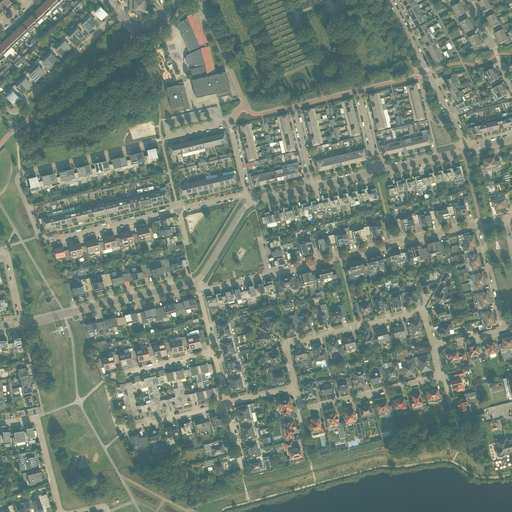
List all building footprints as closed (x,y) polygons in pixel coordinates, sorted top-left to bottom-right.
[(56,10),(48,0),(44,4),(52,14),(56,10)] [(55,0),(48,0),(56,10),(58,10),(61,7),(61,6),(55,0)] [(418,6),(415,1),(405,6),(407,11),(418,6)] [(455,5),(453,3),(448,6),(450,11),(452,9),(454,12),(462,8),(459,3),(455,5)] [(490,6),(489,3),(481,8),(484,13),(488,11),(490,13),(495,10),(493,5),(490,6)] [(44,4),(40,8),(46,15),(50,11),(44,4)] [(92,11),(90,13),(96,19),(98,17),(99,18),(100,20),(101,18),(106,14),(101,9),(102,8),(98,4),(97,5),(96,8),(95,9),(93,11),(92,11)] [(139,6),(129,6),(129,11),(131,11),(131,13),(135,13),(135,16),(139,16),(139,6)] [(149,6),(139,6),(139,16),(142,16),(142,11),(149,11),(149,6)] [(407,11),(410,16),(417,12),(420,11),(420,10),(420,9),(419,9),(418,6),(407,11)] [(46,15),(40,8),(35,12),(42,19),(46,15)] [(462,8),(454,12),(455,15),(453,16),(456,21),(461,18),(460,16),(465,13),(462,8)] [(495,10),(490,13),(491,16),(486,18),(489,23),(497,19),(496,16),(498,15),(495,10)] [(410,16),(413,21),(420,17),(423,16),(420,11),(417,12),(410,16)] [(42,19),(35,12),(31,16),(38,23),(42,19)] [(215,72),(209,47),(207,47),(205,43),(207,42),(194,13),(193,14),(193,13),(193,12),(190,15),(187,17),(187,18),(183,21),(175,27),(182,34),(181,35),(189,54),(187,56),(185,59),(186,62),(188,64),(190,66),(193,65),(194,69),(190,70),(192,80),(191,80),(196,98),(217,93),(218,98),(221,97),(230,95),(229,90),(230,90),(226,72),(215,75),(214,72),(215,72)] [(84,18),(83,19),(92,28),(95,25),(96,24),(94,22),(94,21),(96,19),(90,13),(88,15),(88,16),(87,16),(84,18)] [(38,23),(31,16),(27,20),(33,27),(38,23)] [(423,16),(420,17),(413,21),(415,27),(423,23),(426,21),(423,16)] [(463,21),(461,18),(456,21),(459,26),(461,25),(462,28),(470,24),(467,18),(463,21)] [(79,23),(77,25),(83,32),(84,30),(85,30),(86,30),(87,32),(88,31),(92,28),(83,19),(82,20),(80,22),(80,24),(79,23)] [(499,22),(497,19),(489,23),(492,28),(497,26),(498,29),(504,26),(501,21),(499,22)] [(33,27),(27,20),(23,24),(30,32),(34,28),(33,27)] [(71,30),(70,31),(79,40),(82,37),(83,36),(81,34),(82,33),(83,32),(77,25),(75,24),(73,26),(75,28),(74,29),(71,30)] [(419,33),(427,29),(424,24),(416,28),(419,33)] [(470,24),(462,28),(463,30),(461,32),(464,37),(470,34),(468,31),(473,29),(470,24)] [(18,29),(24,36),(28,32),(22,25),(18,29)] [(504,26),(498,29),(499,31),(495,33),(497,39),(505,34),(504,32),(506,31),(504,26)] [(429,28),(427,29),(419,33),(422,38),(429,35),(432,33),(429,28)] [(24,36),(18,29),(13,33),(20,40),(24,36)] [(64,38),(70,44),(71,43),(72,42),(73,43),(74,44),(75,43),(79,40),(70,31),(69,32),(67,35),(67,36),(66,36),(64,38)] [(9,37),(16,44),(18,47),(23,43),(20,40),(13,33),(9,37)] [(470,34),(464,37),(467,42),(469,41),(470,43),(478,39),(476,34),(471,36),(470,34)] [(507,37),(505,34),(497,39),(500,44),(504,42),(505,45),(511,41),(509,36),(507,37)] [(429,35),(422,38),(424,43),(432,39),(429,35)] [(9,37),(5,41),(11,48),(16,44),(9,37)] [(58,42),(57,43),(66,53),(69,49),(70,48),(68,47),(68,46),(69,45),(70,44),(64,38),(62,40),(61,41),(58,42)] [(432,39),(424,43),(427,49),(438,43),(435,38),(432,39)] [(478,39),(470,43),(472,46),(470,47),(472,52),(479,49),(478,46),(481,44),(478,39)] [(5,41),(1,45),(7,52),(10,54),(14,50),(11,48),(5,41)] [(51,46),(49,48),(57,56),(58,55),(59,54),(59,55),(61,57),(62,56),(66,53),(57,43),(56,45),(54,47),(54,48),(53,48),(51,46)] [(440,48),(438,43),(427,49),(429,54),(440,48)] [(45,55),(44,56),(52,65),(56,62),(57,61),(55,59),(55,58),(56,58),(57,56),(49,48),(46,50),(49,52),(49,53),(48,54),(45,55)] [(440,48),(429,54),(432,59),(443,53),(440,48)] [(445,57),(443,53),(432,59),(435,64),(442,60),(443,62),(449,61),(446,56),(445,57)] [(39,58),(36,61),(44,69),(45,68),(46,67),(46,68),(48,69),(49,68),(52,65),(44,56),(43,57),(41,60),(41,61),(40,60),(39,58)] [(35,64),(31,68),(39,77),(43,74),(44,73),(42,72),(42,71),(42,70),(44,69),(36,61),(33,63),(35,64)] [(486,67),(480,68),(484,76),(482,77),(484,80),(488,78),(496,73),(495,70),(494,70),(493,68),(488,71),(486,67)] [(25,71),(23,73),(31,81),(32,80),(33,79),(33,80),(35,82),(36,81),(39,77),(31,68),(30,69),(28,72),(27,73),(25,71)] [(19,80),(18,81),(26,90),(30,87),(31,86),(29,84),(29,83),(31,81),(23,73),(21,75),(22,77),(23,78),(22,78),(19,80)] [(488,78),(489,81),(487,82),(487,84),(488,85),(486,86),(487,88),(490,87),(495,84),(494,81),(499,79),(498,77),(498,76),(496,73),(488,78)] [(454,83),(456,82),(454,78),(455,78),(454,75),(446,77),(447,80),(444,82),(447,87),(454,83)] [(14,85),(12,87),(18,94),(19,93),(20,92),(22,94),(23,93),(26,90),(18,81),(17,82),(15,84),(14,86),(14,85)] [(448,88),(447,89),(448,89),(449,91),(457,88),(458,87),(456,82),(454,83),(447,87),(448,88)] [(407,92),(417,90),(416,84),(406,86),(407,92)] [(497,87),(495,84),(490,87),(491,90),(493,95),(505,89),(503,86),(502,84),(497,87)] [(171,110),(172,109),(173,113),(189,109),(184,85),(179,86),(179,85),(166,88),(171,110)] [(6,92),(5,93),(8,97),(7,98),(12,103),(17,99),(18,98),(16,96),(18,94),(12,87),(9,90),(10,90),(9,91),(6,92)] [(457,88),(449,91),(451,94),(450,94),(451,95),(452,96),(459,92),(457,88)] [(506,92),(505,89),(493,95),(496,100),(497,100),(498,103),(504,100),(502,97),(507,94),(506,92)] [(418,96),(417,90),(407,92),(409,98),(418,96)] [(453,97),(452,98),(453,99),(454,101),(462,97),(459,92),(452,96),(453,97)] [(370,101),(380,99),(379,93),(369,95),(370,101)] [(418,96),(409,98),(410,104),(420,102),(418,96)] [(462,97),(454,101),(455,102),(456,103),(455,104),(456,105),(457,105),(457,106),(467,100),(465,96),(462,97)] [(343,108),(353,106),(351,99),(341,102),(343,108)] [(382,105),(380,99),(370,101),(372,107),(382,105)] [(467,100),(457,106),(459,110),(460,111),(463,109),(464,113),(470,110),(468,106),(470,105),(467,100)] [(421,107),(420,102),(410,104),(411,110),(421,107)] [(382,105),(372,107),(373,113),(383,110),(382,105)] [(353,106),(343,108),(344,114),(354,111),(353,106)] [(423,113),(421,107),(411,110),(413,116),(423,113)] [(306,117),(316,114),(314,108),(304,111),(306,117)] [(384,116),(383,110),(373,113),(375,119),(384,116)] [(354,111),(344,114),(345,119),(355,117),(354,111)] [(423,113),(413,116),(414,122),(424,119),(423,113)] [(317,120),(316,114),(306,117),(307,123),(317,120)] [(277,117),(277,120),(275,120),(276,124),(278,123),(288,121),(286,115),(277,117)] [(384,116),(375,119),(376,124),(386,122),(384,116)] [(357,123),(355,117),(345,119),(347,125),(357,123)] [(318,126),(317,120),(307,123),(309,128),(318,126)] [(289,127),(288,121),(278,123),(279,129),(289,127)] [(387,128),(386,122),(376,124),(377,130),(387,128)] [(482,125),(481,122),(476,124),(476,125),(476,127),(478,134),(479,135),(480,135),(481,134),(484,133),(482,125)] [(358,129),(357,123),(347,125),(348,131),(358,129)] [(241,132),(251,130),(250,124),(240,126),(241,132)] [(318,126),(309,128),(310,134),(320,132),(318,126)] [(291,133),(289,127),(279,129),(281,135),(291,133)] [(360,135),(358,129),(348,131),(350,137),(360,135)] [(428,135),(422,136),(424,146),(430,144),(429,141),(432,140),(430,129),(427,130),(426,131),(427,133),(427,134),(428,135)] [(251,130),(241,132),(243,138),(253,136),(251,130)] [(321,138),(320,132),(310,134),(311,140),(321,138)] [(291,133),(281,135),(282,141),(292,138),(291,133)] [(413,149),(410,139),(409,134),(403,136),(404,140),(407,150),(413,149)] [(253,136),(243,138),(244,144),(254,141),(253,136)] [(422,136),(416,137),(418,147),(424,146),(422,136)] [(418,147),(416,137),(410,139),(413,149),(418,147)] [(292,138),(282,141),(284,147),(293,144),(292,138)] [(323,144),(321,138),(311,140),(313,146),(323,144)] [(407,150),(404,140),(399,142),(401,151),(407,150)] [(254,141),(244,144),(245,150),(255,147),(254,141)] [(380,142),(380,141),(377,142),(380,152),(382,152),(383,156),(389,154),(387,144),(381,146),(381,145),(381,144),(381,142),(380,142)] [(401,151),(399,142),(393,143),(395,153),(401,151)] [(395,153),(393,143),(387,144),(389,154),(395,153)] [(293,144),(284,147),(285,153),(295,150),(293,144)] [(255,147),(245,150),(247,155),(257,153),(255,147)] [(357,151),(360,161),(366,160),(365,157),(368,156),(366,148),(363,149),(363,150),(357,151)] [(148,156),(146,156),(148,165),(151,164),(151,163),(154,163),(155,162),(158,163),(160,163),(158,157),(157,157),(155,151),(148,152),(149,156),(148,156)] [(357,151),(352,153),(354,163),(360,161),(357,151)] [(257,153),(247,155),(248,161),(258,159),(257,153)] [(354,163),(352,153),(346,154),(348,164),(354,163)] [(142,154),(136,155),(139,168),(141,167),(143,165),(144,165),(145,165),(148,165),(146,156),(144,157),(143,157),(142,154)] [(346,154),(340,156),(342,166),(348,164),(346,154)] [(130,160),(128,160),(130,169),(133,168),(135,167),(138,168),(139,168),(136,155),(130,157),(131,160),(130,160)] [(340,156),(334,157),(336,167),(342,166),(340,156)] [(334,157),(328,158),(331,168),(336,167),(334,157)] [(125,158),(119,159),(122,172),(123,171),(126,170),(127,169),(127,170),(130,169),(128,160),(126,161),(125,161),(125,158)] [(328,158),(322,160),(325,170),(331,168),(328,158)] [(500,163),(500,161),(495,162),(494,158),(489,159),(492,171),(496,170),(496,171),(502,170),(500,163)] [(112,164),(111,165),(113,173),(116,172),(117,172),(120,172),(122,172),(119,159),(113,161),(114,164),(112,164)] [(492,171),(489,159),(484,161),(485,164),(480,166),(482,174),(489,173),(488,172),(492,171)] [(325,170),(322,160),(316,161),(319,171),(325,170)] [(107,162),(101,164),(104,176),(106,175),(108,174),(109,173),(110,174),(113,173),(111,165),(109,165),(108,165),(107,162)] [(95,168),(93,169),(95,177),(98,176),(100,176),(103,176),(104,176),(101,164),(95,165),(96,168),(95,168)] [(283,180),(281,170),(280,165),(274,166),(275,171),(278,181),(283,180)] [(299,165),(293,167),(295,177),(301,175),(299,165)] [(90,166),(84,168),(87,180),(88,180),(91,178),(92,177),(92,178),(93,181),(96,180),(95,177),(93,169),(91,169),(90,169),(90,166)] [(457,171),(452,172),(454,180),(455,184),(464,182),(461,166),(456,167),(457,171)] [(293,167),(287,168),(289,178),(295,177),(293,167)] [(77,173),(76,173),(78,181),(78,184),(82,184),(81,180),(82,180),(85,180),(87,180),(84,168),(78,169),(79,172),(77,173)] [(289,178),(287,168),(281,170),(283,180),(289,178)] [(447,173),(443,174),(444,180),(445,182),(450,181),(449,179),(454,178),(454,180),(452,172),(452,168),(447,170),(447,173)] [(72,171),(66,172),(69,184),(71,184),(73,182),(74,182),(75,182),(78,181),(76,173),(74,173),(73,174),(72,171)] [(278,181),(275,171),(269,173),(272,182),(278,181)] [(438,175),(434,176),(435,183),(435,184),(440,183),(440,182),(444,180),(443,174),(442,171),(437,172),(438,175)] [(60,177),(58,177),(60,186),(63,185),(63,184),(65,184),(68,185),(69,184),(66,172),(60,173),(61,177),(60,177)] [(254,174),(252,173),(248,174),(251,184),(253,183),(254,187),(260,185),(258,175),(254,176),(254,174)] [(269,173),(264,174),(266,184),(272,182),(269,173)] [(434,176),(433,173),(428,174),(429,177),(424,178),(426,186),(431,185),(431,184),(435,183),(434,176)] [(266,184),(264,174),(258,175),(260,185),(266,184)] [(55,175),(49,176),(52,189),(53,188),(56,186),(57,186),(60,186),(58,177),(56,178),(55,178),(55,175)] [(43,181),(41,181),(43,190),(46,189),(47,188),(50,189),(52,189),(49,176),(43,178),(44,181),(43,181)] [(426,186),(424,178),(420,180),(419,176),(414,177),(415,181),(418,191),(426,189),(426,186)] [(410,178),(405,180),(406,183),(408,191),(413,190),(413,192),(418,191),(415,181),(411,182),(410,178)] [(37,179),(30,181),(31,187),(30,188),(31,192),(31,193),(33,193),(35,191),(36,191),(39,190),(40,191),(43,190),(41,181),(39,182),(38,182),(37,179)] [(406,183),(401,184),(401,181),(396,182),(397,187),(399,195),(399,194),(404,193),(403,192),(408,191),(406,183)] [(397,187),(393,188),(392,185),(387,186),(389,196),(394,195),(394,196),(399,195),(397,187)] [(159,187),(153,187),(154,189),(155,193),(157,202),(163,200),(160,192),(160,188),(159,187)] [(148,188),(142,189),(143,192),(146,204),(151,203),(148,191),(148,188)] [(157,202),(155,193),(154,189),(148,191),(151,203),(157,202)] [(166,191),(160,192),(163,200),(168,199),(168,196),(171,195),(169,189),(166,189),(166,191)] [(362,193),(357,194),(357,195),(359,202),(364,201),(364,200),(368,199),(369,202),(367,194),(366,189),(361,190),(362,193)] [(371,193),(367,194),(369,202),(374,201),(373,200),(378,199),(376,189),(371,190),(371,193)] [(353,196),(348,197),(350,205),(355,203),(354,202),(359,201),(359,202),(357,195),(357,194),(357,191),(352,192),(353,196)] [(146,204),(143,192),(137,193),(137,194),(140,206),(146,204)] [(343,198),(339,199),(340,206),(342,211),(346,210),(345,204),(350,203),(350,205),(348,197),(347,193),(343,195),(343,198)] [(508,194),(507,193),(498,195),(498,197),(501,209),(506,208),(505,204),(510,203),(509,201),(508,194)] [(140,206),(137,194),(132,195),(135,207),(140,206)] [(135,207),(132,195),(126,196),(129,208),(135,207)] [(129,208),(126,196),(121,197),(121,198),(124,210),(129,208)] [(334,200),(330,201),(332,212),(332,213),(337,212),(336,207),(340,206),(339,199),(338,196),(333,197),(334,200)] [(463,206),(459,207),(462,218),(466,217),(465,216),(467,215),(466,210),(469,209),(469,211),(468,205),(470,204),(470,205),(468,196),(464,197),(463,204),(462,204),(463,206)] [(501,209),(498,197),(494,198),(494,197),(492,198),(492,199),(489,199),(490,202),(489,203),(491,207),(495,206),(496,210),(501,209)] [(121,198),(115,199),(118,211),(124,210),(121,198)] [(330,201),(329,198),(324,199),(325,202),(320,203),(322,211),(322,212),(327,211),(327,213),(332,212),(330,201)] [(115,199),(110,200),(113,212),(118,211),(115,199)] [(113,212),(110,200),(104,201),(107,214),(113,212)] [(322,211),(320,203),(316,205),(315,201),(310,202),(311,206),(313,213),(313,215),(318,214),(319,215),(323,214),(322,212),(322,211)] [(311,206),(307,207),(306,203),(301,205),(302,208),(304,216),(304,214),(308,213),(308,215),(313,213),(311,206)] [(97,205),(100,216),(105,214),(103,204),(97,205)] [(100,216),(97,205),(92,206),(94,217),(100,216)] [(462,218),(459,207),(455,207),(455,205),(450,207),(451,213),(454,213),(456,218),(457,218),(458,219),(462,218)] [(92,206),(86,208),(89,218),(94,217),(92,206)] [(302,208),(297,209),(297,206),(292,207),(293,210),(295,220),(295,218),(304,216),(302,208)] [(74,207),(69,209),(70,212),(69,212),(72,222),(78,221),(75,210),(74,207)] [(451,213),(450,207),(445,208),(445,210),(441,211),(444,222),(448,221),(448,220),(450,220),(448,214),(451,213)] [(86,208),(81,209),(83,220),(89,218),(86,208)] [(293,210),(288,211),(287,208),(282,209),(283,212),(285,221),(290,220),(290,221),(295,220),(293,210)] [(283,212),(279,213),(278,210),(273,211),(274,215),(276,222),(278,228),(282,227),(281,224),(286,223),(285,221),(283,212)] [(437,210),(432,211),(434,218),(437,217),(438,222),(440,222),(440,223),(444,222),(441,211),(438,212),(437,210)] [(428,214),(424,215),(427,226),(431,225),(430,224),(432,224),(431,218),(434,218),(432,211),(427,212),(428,214)] [(69,212),(64,213),(66,224),(72,222),(69,212)] [(265,217),(261,218),(263,224),(266,224),(267,225),(276,222),(274,215),(270,216),(270,215),(269,212),(264,214),(265,217)] [(66,224),(64,213),(58,214),(61,225),(66,224)] [(58,214),(53,216),(55,226),(61,225),(58,214)] [(420,214),(415,215),(416,222),(419,221),(421,227),(422,226),(423,227),(427,226),(424,215),(420,216),(420,214)] [(416,222),(415,215),(410,216),(410,218),(406,219),(409,230),(413,229),(415,228),(413,223),(416,222)] [(55,226),(53,216),(47,217),(50,228),(55,226)] [(50,228),(47,217),(38,219),(40,224),(43,224),(44,229),(50,228)] [(163,230),(174,227),(171,228),(170,223),(173,222),(172,218),(162,220),(163,225),(162,225),(163,230)] [(400,219),(396,220),(398,228),(399,228),(398,226),(402,225),(402,227),(403,231),(405,230),(405,231),(409,230),(406,219),(403,220),(402,218),(400,219)] [(375,227),(378,238),(382,237),(382,236),(384,236),(382,230),(385,229),(386,231),(384,223),(379,224),(379,226),(375,227)] [(378,238),(375,227),(372,227),(371,226),(366,227),(368,233),(371,233),(372,238),(374,238),(374,239),(378,238)] [(153,241),(153,239),(154,239),(153,235),(153,234),(153,232),(152,232),(149,233),(148,227),(143,229),(145,240),(146,242),(147,242),(150,242),(153,242),(153,241)] [(175,232),(174,227),(163,230),(164,230),(165,234),(164,234),(165,239),(167,239),(176,236),(173,237),(172,233),(175,232)] [(368,233),(366,227),(361,228),(361,230),(358,231),(361,242),(365,241),(364,240),(366,240),(365,234),(368,233)] [(145,240),(143,229),(137,230),(138,235),(135,236),(137,243),(140,242),(140,241),(145,240)] [(361,242),(358,231),(354,232),(354,230),(349,231),(350,238),(353,237),(355,242),(356,242),(357,243),(361,242)] [(137,243),(135,236),(132,237),(131,231),(126,233),(128,244),(133,242),(134,243),(137,243)] [(350,238),(349,231),(344,232),(344,234),(340,235),(343,246),(347,245),(347,244),(349,244),(347,238),(350,238)] [(128,244),(126,233),(120,234),(121,239),(118,240),(120,247),(121,250),(124,249),(124,248),(129,247),(128,244)] [(318,238),(314,239),(315,246),(318,245),(320,251),(321,250),(322,251),(326,250),(323,239),(321,233),(317,234),(318,238)] [(461,238),(460,238),(461,241),(462,240),(463,244),(475,241),(473,236),(470,237),(469,233),(464,234),(464,235),(461,235),(461,238)] [(343,246),(340,235),(337,236),(336,234),(331,235),(333,242),(336,241),(337,247),(339,246),(339,247),(343,246)] [(326,238),(323,239),(326,250),(330,249),(329,249),(331,248),(330,243),(333,242),(331,235),(326,236),(326,238)] [(120,247),(118,240),(115,241),(114,236),(109,237),(111,248),(116,247),(117,248),(120,247)] [(167,239),(168,243),(166,243),(168,248),(176,246),(175,246),(174,242),(178,241),(176,236),(167,239)] [(274,247),(282,245),(280,245),(279,241),(281,241),(279,236),(271,238),(272,238),(273,242),(269,243),(271,248),(274,247)] [(111,248),(109,237),(103,238),(104,243),(101,244),(103,251),(106,250),(106,249),(111,248)] [(309,243),(305,243),(308,255),(308,254),(312,254),(312,253),(314,252),(312,247),(315,246),(314,239),(313,237),(310,237),(310,240),(309,241),(309,243)] [(104,254),(103,251),(101,244),(98,245),(97,240),(92,241),(94,252),(99,251),(100,255),(104,254)] [(95,255),(94,252),(92,241),(86,242),(87,248),(84,248),(87,258),(90,257),(95,255)] [(308,255),(305,243),(302,244),(301,241),(296,243),(298,252),(298,250),(301,250),(302,255),(304,255),(304,256),(308,255)] [(440,241),(433,243),(435,253),(440,252),(443,257),(447,256),(445,248),(444,244),(440,244),(440,241)] [(475,241),(463,244),(464,248),(463,248),(464,254),(473,252),(472,247),(476,246),(475,241)] [(425,248),(424,248),(427,259),(431,258),(431,254),(435,253),(433,243),(427,244),(428,249),(425,249),(425,248)] [(75,245),(77,256),(78,260),(83,257),(84,260),(87,259),(87,258),(84,248),(81,249),(80,244),(75,245)] [(70,252),(67,252),(69,259),(72,258),(72,257),(77,256),(75,245),(69,246),(70,252)] [(274,247),(275,252),(272,252),(273,257),(276,257),(276,256),(284,254),(282,245),(274,247)] [(414,247),(416,257),(417,261),(416,257),(419,256),(420,260),(427,259),(424,248),(424,250),(421,251),(420,246),(414,247)] [(405,253),(407,261),(408,266),(412,265),(411,262),(414,262),(413,258),(416,257),(414,247),(407,249),(408,253),(406,254),(405,253)] [(69,259),(67,252),(64,253),(63,248),(54,250),(56,258),(59,258),(59,260),(60,260),(63,260),(63,259),(63,257),(65,256),(66,260),(69,259)] [(407,261),(405,253),(405,252),(404,253),(404,254),(400,255),(400,254),(400,253),(401,253),(401,252),(400,252),(400,251),(399,251),(394,252),(395,255),(394,255),(396,261),(396,260),(397,264),(407,261)] [(395,255),(394,252),(389,253),(389,254),(389,255),(389,256),(390,256),(390,257),(386,259),(387,263),(393,261),(394,264),(397,264),(396,260),(396,261),(394,255),(395,255)] [(473,252),(464,254),(466,260),(467,259),(468,263),(479,260),(478,255),(474,256),(473,252)] [(276,256),(276,257),(277,261),(274,262),(275,267),(289,263),(286,254),(284,254),(276,256)] [(179,257),(180,261),(176,262),(178,272),(184,270),(183,268),(187,267),(188,267),(185,255),(179,257)] [(381,255),(375,257),(377,266),(378,266),(379,271),(385,269),(384,265),(381,255)] [(377,266),(375,257),(368,258),(370,264),(367,265),(366,263),(366,265),(369,274),(372,274),(372,272),(373,271),(373,267),(377,266)] [(178,272),(176,262),(172,263),(171,258),(165,260),(166,264),(168,271),(172,270),(173,273),(178,272)] [(362,260),(355,261),(359,275),(363,274),(365,276),(369,275),(369,274),(366,265),(363,265),(362,260)] [(479,260),(468,263),(469,267),(467,267),(469,273),(478,271),(477,266),(480,265),(479,260)] [(359,275),(355,261),(349,263),(350,269),(347,269),(349,280),(354,279),(354,276),(359,275)] [(166,264),(156,266),(159,277),(164,275),(163,272),(168,271),(166,264)] [(148,276),(146,269),(145,265),(140,266),(141,270),(136,271),(139,281),(144,280),(144,277),(148,276)] [(449,265),(437,268),(440,269),(444,273),(445,272),(449,274),(453,267),(449,265)] [(156,266),(146,269),(148,276),(152,275),(153,278),(159,277),(156,266)] [(327,267),(324,268),(327,279),(331,277),(332,280),(337,279),(335,270),(331,271),(331,267),(327,268),(327,267)] [(139,281),(136,271),(132,272),(131,268),(125,269),(126,274),(128,281),(133,280),(133,283),(139,281)] [(316,275),(315,275),(318,287),(323,286),(322,283),(324,283),(323,279),(327,279),(324,268),(320,269),(320,270),(318,270),(319,274),(316,275)] [(479,275),(478,271),(469,273),(470,279),(472,278),(472,282),(484,279),(483,274),(479,275)] [(311,272),(305,274),(308,285),(307,285),(308,286),(313,284),(314,287),(317,286),(315,277),(314,275),(311,275),(311,272)] [(119,286),(117,276),(112,277),(111,273),(106,274),(107,278),(108,286),(113,285),(114,287),(119,286)] [(128,281),(126,274),(117,276),(119,286),(124,285),(124,282),(128,281)] [(308,285),(305,274),(299,275),(300,281),(297,282),(299,287),(307,285),(308,285)] [(449,276),(445,274),(441,282),(445,284),(449,276)] [(280,283),(276,283),(279,293),(282,292),(284,291),(285,289),(285,288),(288,288),(285,277),(284,277),(283,278),(282,278),(282,279),(279,280),(280,283)] [(286,277),(285,277),(288,288),(290,287),(291,287),(292,289),(295,290),(298,289),(296,279),(292,280),(292,277),(289,277),(288,277),(287,277),(286,277)] [(92,278),(86,279),(89,290),(93,289),(94,292),(99,291),(97,281),(93,282),(92,278)] [(107,278),(97,281),(99,291),(105,290),(104,287),(108,286),(107,278)] [(89,290),(86,279),(81,280),(79,284),(80,285),(77,286),(79,296),(85,294),(84,291),(89,290)] [(473,286),(472,286),(470,287),(471,292),(482,290),(481,285),(485,285),(484,279),(472,282),(473,286)] [(275,294),(274,291),(272,281),(267,283),(268,286),(263,287),(263,284),(262,284),(265,293),(265,294),(265,295),(270,294),(270,295),(275,294)] [(424,283),(419,284),(422,294),(424,294),(426,294),(427,294),(428,294),(429,293),(430,293),(429,291),(431,290),(434,293),(438,286),(441,282),(439,281),(437,284),(436,283),(435,284),(433,287),(428,288),(428,285),(425,286),(424,284),(424,283)] [(72,282),(65,284),(64,283),(69,296),(69,295),(73,294),(74,297),(79,296),(77,286),(74,286),(73,284),(73,283),(72,282)] [(265,293),(262,284),(258,285),(258,288),(254,289),(253,286),(256,298),(261,296),(260,295),(265,294),(265,293)] [(444,298),(443,293),(446,287),(443,285),(435,297),(435,299),(437,298),(438,304),(445,302),(452,300),(451,296),(444,298)] [(249,290),(245,291),(247,300),(256,298),(253,286),(248,287),(249,290)] [(239,289),(234,290),(235,294),(237,300),(241,299),(242,301),(246,300),(247,300),(245,291),(240,292),(239,289)] [(412,303),(414,303),(413,296),(418,295),(416,289),(408,291),(409,295),(406,295),(408,304),(409,304),(411,304),(412,303)] [(482,290),(471,292),(471,293),(473,292),(475,298),(476,297),(477,301),(488,298),(487,293),(483,294),(482,290)] [(237,300),(235,294),(231,295),(230,291),(225,293),(226,296),(228,304),(228,306),(235,304),(238,303),(237,300)] [(228,304),(225,293),(226,296),(221,297),(221,294),(216,295),(218,306),(228,304)] [(393,298),(391,298),(392,299),(391,300),(392,302),(394,308),(396,307),(396,308),(398,309),(399,308),(400,307),(400,306),(401,306),(400,302),(404,301),(402,294),(398,295),(398,293),(392,294),(393,298)] [(219,308),(218,306),(216,295),(216,298),(212,299),(211,296),(206,297),(210,311),(219,308)] [(198,309),(196,300),(196,301),(194,301),(193,297),(188,299),(190,309),(194,308),(195,310),(198,309)] [(381,297),(380,297),(373,298),(373,299),(374,303),(374,306),(375,306),(377,312),(378,311),(378,312),(380,312),(380,311),(384,310),(383,307),(385,307),(388,307),(386,300),(382,301),(381,297)] [(488,298),(477,301),(478,305),(477,305),(478,311),(487,309),(486,304),(490,304),(488,298)] [(183,303),(179,304),(182,315),(187,314),(186,310),(190,309),(188,299),(182,300),(183,303)] [(174,302),(168,303),(171,314),(175,313),(176,317),(182,315),(179,304),(175,305),(174,302)] [(171,314),(168,303),(163,305),(164,308),(159,309),(162,319),(168,317),(167,314),(171,314)] [(359,303),(355,304),(357,313),(360,312),(361,312),(362,315),(366,314),(367,314),(367,313),(371,312),(369,304),(364,305),(364,304),(362,303),(359,304),(359,303)] [(439,310),(435,311),(438,318),(439,317),(440,320),(441,323),(448,321),(447,318),(446,315),(450,314),(449,311),(448,310),(448,309),(447,309),(446,309),(445,309),(444,309),(444,308),(445,308),(447,306),(447,305),(446,304),(438,307),(439,310)] [(325,317),(328,316),(325,305),(320,306),(321,310),(320,310),(319,312),(320,316),(316,317),(317,322),(318,321),(319,325),(322,325),(322,326),(325,325),(325,324),(327,324),(325,317)] [(346,315),(343,305),(338,306),(337,308),(338,311),(332,313),(334,322),(335,322),(336,322),(338,322),(338,321),(341,320),(340,318),(342,318),(342,316),(346,315)] [(154,307),(149,308),(151,318),(156,317),(157,321),(162,320),(162,319),(159,309),(155,310),(154,307)] [(151,318),(149,308),(144,309),(144,312),(140,313),(143,325),(148,323),(147,319),(151,318)] [(487,309),(478,311),(479,317),(481,316),(482,320),(493,317),(492,312),(488,313),(487,309)] [(135,311),(130,313),(132,323),(136,322),(137,326),(139,325),(140,326),(139,327),(141,332),(144,332),(143,325),(140,313),(136,314),(135,311)] [(304,319),(301,320),(301,321),(303,329),(304,329),(305,330),(306,329),(307,328),(310,328),(309,323),(313,322),(313,320),(311,314),(308,315),(308,312),(302,313),(303,316),(304,319)] [(132,323),(130,313),(124,314),(125,317),(121,318),(122,325),(132,323)] [(285,325),(283,325),(284,329),(286,329),(287,333),(288,333),(288,334),(291,333),(291,332),(295,331),(294,326),(298,325),(295,315),(289,317),(290,319),(288,320),(289,322),(285,323),(285,325)] [(122,325),(121,318),(116,319),(116,316),(110,317),(113,328),(117,327),(118,331),(123,329),(122,325)] [(113,328),(110,317),(105,319),(105,322),(101,323),(104,334),(109,333),(108,329),(113,328)] [(273,317),(272,319),(273,319),(268,320),(268,321),(265,321),(261,328),(268,332),(270,328),(271,328),(275,327),(275,328),(279,327),(279,326),(278,323),(279,323),(278,321),(277,318),(275,317),(273,317)] [(482,324),(481,324),(482,327),(483,327),(483,330),(491,328),(490,324),(494,323),(493,317),(482,320),(482,324)] [(223,319),(223,321),(224,324),(217,326),(219,332),(231,329),(229,318),(223,319)] [(411,326),(407,327),(410,337),(413,337),(414,337),(413,335),(418,334),(419,337),(423,335),(422,333),(421,327),(422,327),(421,324),(420,324),(419,320),(410,323),(411,326)] [(104,334),(101,323),(97,324),(96,321),(91,322),(93,332),(97,331),(98,335),(104,334)] [(93,332),(91,322),(85,323),(86,327),(85,327),(84,327),(85,329),(83,330),(83,329),(82,329),(86,338),(90,337),(89,333),(93,332)] [(439,332),(439,333),(439,334),(439,335),(440,335),(440,336),(443,336),(444,336),(450,335),(448,330),(452,329),(451,322),(440,325),(441,328),(439,328),(440,332),(439,332)] [(406,337),(403,324),(399,325),(399,327),(392,328),(395,340),(406,337)] [(260,337),(260,338),(259,340),(260,341),(258,343),(264,346),(266,344),(266,345),(268,342),(268,343),(269,342),(269,343),(271,340),(270,340),(271,339),(270,339),(270,338),(267,336),(265,335),(267,332),(260,328),(257,333),(259,334),(259,335),(259,336),(259,337),(260,337)] [(388,344),(393,343),(391,335),(388,336),(386,328),(383,329),(382,329),(382,330),(380,330),(379,330),(376,331),(379,343),(385,341),(386,344),(388,343),(388,344)] [(234,338),(231,329),(219,332),(220,338),(227,336),(227,339),(234,338)] [(201,333),(192,335),(195,348),(201,347),(200,342),(203,341),(201,333)] [(375,345),(374,340),(373,335),(369,336),(369,333),(360,335),(363,347),(375,345)] [(192,335),(184,337),(186,345),(189,344),(190,350),(195,348),(192,335)] [(343,339),(346,350),(355,348),(356,350),(360,349),(358,343),(355,344),(353,336),(343,339)] [(181,340),(176,341),(178,352),(184,351),(183,346),(186,345),(184,337),(180,338),(181,340)] [(234,338),(227,339),(228,342),(222,344),(223,350),(236,347),(235,343),(238,343),(239,341),(238,338),(237,337),(234,338)] [(17,352),(16,349),(22,348),(22,345),(21,340),(20,340),(20,338),(14,340),(14,341),(14,343),(11,343),(12,349),(13,353),(17,352)] [(510,350),(507,338),(502,340),(503,343),(499,345),(501,355),(507,354),(506,351),(510,350)] [(337,340),(327,343),(329,353),(330,353),(333,353),(336,352),(337,355),(338,355),(338,356),(344,354),(342,346),(342,347),(338,348),(338,345),(337,340)] [(7,341),(1,342),(2,352),(8,351),(8,349),(12,349),(11,343),(8,344),(8,342),(7,341)] [(170,342),(167,343),(169,349),(172,348),(173,354),(178,352),(176,341),(170,343),(170,342)] [(489,355),(496,353),(496,352),(499,351),(499,352),(497,344),(494,345),(493,342),(486,344),(487,347),(485,348),(486,351),(488,351),(489,355)] [(164,344),(159,346),(161,357),(167,355),(166,350),(169,349),(167,343),(164,343),(164,344)] [(325,359),(327,359),(328,358),(325,348),(322,348),(321,344),(312,346),(316,361),(325,359)] [(153,346),(150,347),(151,353),(155,353),(156,358),(161,357),(159,346),(153,347),(153,346)] [(469,347),(470,351),(469,351),(469,352),(471,361),(475,360),(476,360),(478,359),(479,361),(478,362),(480,365),(482,364),(485,363),(486,363),(485,358),(484,358),(483,357),(481,347),(478,348),(477,346),(473,347),(473,346),(472,346),(470,346),(469,347)] [(147,348),(142,350),(144,361),(150,359),(149,354),(151,353),(150,347),(147,347),(147,348)] [(237,354),(236,347),(223,350),(224,356),(231,354),(232,357),(238,355),(239,355),(239,353),(237,354)] [(273,363),(273,364),(278,363),(278,361),(280,361),(279,354),(276,354),(276,352),(273,353),(272,349),(264,351),(265,355),(266,360),(270,359),(271,363),(273,363)] [(305,363),(311,361),(309,353),(306,354),(305,349),(299,350),(299,349),(294,351),(296,361),(305,359),(305,363)] [(144,361),(142,350),(136,351),(136,350),(133,351),(134,357),(137,357),(139,362),(144,361)] [(130,352),(125,354),(127,365),(133,363),(131,358),(134,357),(133,351),(130,352)] [(457,352),(452,353),(452,352),(451,352),(450,352),(449,353),(448,354),(449,354),(447,354),(447,356),(447,358),(448,358),(448,359),(450,359),(450,362),(459,360),(459,359),(462,359),(462,361),(467,360),(465,353),(460,354),(461,355),(458,356),(457,352)] [(127,365),(125,354),(119,355),(119,354),(116,355),(117,361),(120,361),(122,366),(127,365)] [(113,357),(108,358),(110,369),(116,367),(114,362),(117,361),(116,355),(113,356),(113,357)] [(238,355),(232,357),(232,360),(226,361),(227,367),(240,364),(238,355)] [(414,358),(416,367),(419,366),(421,372),(422,372),(422,371),(424,371),(425,371),(431,370),(428,358),(422,360),(422,358),(418,359),(417,357),(414,358)] [(102,358),(99,359),(100,366),(103,365),(105,370),(110,369),(108,358),(102,359),(102,358)] [(416,367),(414,358),(410,358),(411,360),(406,361),(407,367),(402,368),(404,376),(408,376),(409,375),(411,374),(411,375),(414,374),(413,368),(416,367)] [(388,368),(385,368),(387,375),(388,375),(389,380),(394,379),(394,378),(398,377),(396,371),(399,370),(398,362),(392,363),(391,362),(387,363),(388,368)] [(202,382),(208,381),(207,377),(206,377),(205,373),(210,372),(209,372),(213,371),(211,364),(208,365),(207,363),(204,363),(205,364),(198,366),(202,382)] [(242,373),(240,364),(227,367),(229,374),(235,372),(236,375),(242,373)] [(202,382),(198,366),(192,367),(192,366),(189,367),(189,369),(186,370),(188,377),(191,376),(191,377),(196,376),(197,379),(196,380),(197,384),(202,382)] [(272,368),(270,368),(270,370),(271,372),(271,373),(273,372),(274,375),(276,383),(278,383),(278,384),(283,383),(283,381),(285,381),(283,373),(279,374),(278,371),(279,371),(278,367),(276,367),(272,368)] [(378,368),(379,372),(369,374),(372,384),(381,382),(380,375),(383,374),(381,367),(378,368)] [(19,372),(18,373),(19,377),(19,378),(19,379),(28,377),(30,376),(29,376),(29,375),(28,370),(26,371),(26,368),(18,370),(19,372)] [(180,370),(174,372),(178,388),(184,387),(183,383),(182,383),(181,379),(185,378),(188,377),(186,370),(184,370),(183,368),(180,369),(180,370)] [(354,383),(355,384),(356,388),(362,387),(361,385),(363,385),(364,383),(363,380),(367,379),(365,370),(352,373),(354,379),(353,380),(354,383)] [(165,375),(162,376),(164,383),(167,382),(167,383),(172,381),(172,385),(172,386),(172,390),(178,388),(174,372),(168,373),(168,372),(165,373),(165,375)] [(454,377),(453,377),(453,378),(453,381),(451,381),(453,388),(456,387),(457,391),(464,390),(463,385),(462,386),(460,379),(461,379),(461,378),(464,377),(463,375),(463,372),(453,374),(454,377)] [(242,373),(236,375),(237,378),(230,379),(232,385),(244,382),(242,373)] [(164,383),(162,376),(159,376),(159,374),(156,375),(156,376),(150,377),(154,394),(159,393),(158,389),(157,389),(157,385),(161,384),(161,383),(164,383)] [(18,379),(17,379),(18,382),(20,381),(21,386),(21,387),(20,387),(23,387),(22,387),(30,385),(32,385),(32,384),(31,384),(30,378),(28,379),(28,377),(19,379),(19,378),(18,379)] [(141,381),(138,381),(140,389),(143,388),(147,387),(148,391),(147,391),(148,395),(154,394),(150,377),(144,379),(143,378),(140,379),(141,381)] [(337,381),(340,392),(342,391),(345,390),(345,389),(348,388),(347,386),(351,385),(350,378),(345,379),(343,379),(343,378),(342,377),(338,378),(337,379),(338,381),(337,381)] [(335,389),(333,379),(325,381),(325,384),(321,385),(322,390),(321,390),(323,396),(332,394),(331,389),(334,388),(335,389)] [(132,382),(125,383),(129,400),(135,398),(134,395),(133,395),(132,391),(137,390),(137,389),(140,389),(138,381),(135,382),(134,380),(131,381),(132,382)] [(208,381),(202,382),(206,399),(212,397),(213,398),(216,398),(215,396),(219,395),(217,388),(213,389),(213,388),(209,389),(208,385),(209,385),(208,381)] [(202,382),(197,384),(198,388),(199,387),(200,391),(195,392),(195,393),(192,394),(194,401),(197,400),(197,402),(200,401),(200,400),(206,399),(202,382)] [(244,382),(232,385),(233,391),(237,391),(237,393),(236,393),(237,396),(247,394),(246,390),(245,391),(245,389),(246,388),(244,382)] [(318,390),(316,382),(313,382),(308,383),(309,387),(303,388),(303,389),(302,390),(303,394),(304,394),(306,400),(316,397),(315,391),(318,390)] [(117,386),(113,387),(115,395),(123,393),(124,397),(123,397),(124,401),(129,400),(125,383),(119,385),(119,384),(116,385),(117,386)] [(23,389),(22,389),(23,394),(23,395),(22,395),(23,395),(23,396),(23,395),(25,395),(30,394),(34,393),(33,393),(33,392),(32,387),(30,387),(30,385),(22,387),(23,387),(23,389)] [(185,391),(184,387),(178,388),(182,405),(188,403),(188,404),(191,403),(191,402),(194,401),(192,394),(189,394),(185,395),(184,391),(185,391)] [(178,388),(172,390),(173,393),(174,393),(175,397),(171,398),(171,399),(168,399),(170,407),(173,406),(173,408),(176,407),(176,406),(182,405),(178,388)] [(439,395),(438,391),(437,390),(427,392),(429,403),(432,402),(433,402),(434,403),(435,403),(436,402),(437,402),(438,402),(439,401),(440,401),(440,400),(442,400),(441,395),(439,395)] [(458,403),(456,404),(457,408),(458,411),(458,412),(462,411),(463,411),(463,413),(468,412),(467,405),(466,403),(467,402),(470,401),(469,398),(479,395),(478,391),(472,392),(468,393),(467,393),(460,395),(461,399),(460,399),(459,399),(459,401),(457,401),(458,403)] [(160,397),(159,393),(154,394),(158,411),(164,409),(164,410),(167,409),(167,407),(170,407),(168,399),(165,400),(160,401),(159,397),(160,397)] [(30,394),(25,395),(25,397),(26,402),(27,407),(34,406),(31,396),(30,396),(30,394)] [(144,405),(145,412),(148,412),(149,414),(152,413),(152,412),(158,411),(154,394),(148,395),(149,399),(150,399),(151,403),(147,405),(144,405)] [(423,406),(420,394),(411,396),(413,400),(411,401),(412,407),(414,407),(417,406),(417,407),(420,406),(421,409),(423,409),(422,406),(423,406)] [(136,402),(135,398),(129,400),(133,416),(140,415),(140,416),(143,415),(142,413),(145,412),(144,405),(141,406),(140,405),(136,407),(135,403),(136,402)] [(411,414),(408,401),(404,402),(404,399),(401,400),(401,398),(393,400),(395,409),(397,410),(404,408),(405,414),(406,415),(411,414)] [(289,411),(292,410),(290,402),(287,400),(285,400),(285,399),(282,400),(282,401),(278,402),(279,404),(276,405),(277,409),(280,408),(280,410),(281,410),(283,419),(282,419),(291,417),(290,417),(289,411)] [(129,400),(124,401),(125,405),(126,405),(127,409),(122,410),(119,411),(121,418),(124,418),(124,420),(128,419),(128,418),(133,416),(129,400)] [(388,411),(390,417),(393,416),(391,406),(388,407),(386,402),(376,404),(379,417),(384,415),(384,412),(388,411)] [(239,416),(252,413),(250,404),(243,406),(244,408),(237,410),(239,416)] [(371,409),(370,406),(359,408),(361,416),(368,415),(369,419),(376,417),(374,408),(371,409)] [(348,411),(343,412),(344,417),(343,417),(344,420),(345,420),(346,423),(349,422),(349,423),(350,423),(356,422),(353,411),(348,412),(348,411)] [(252,413),(239,416),(240,422),(247,421),(248,423),(254,422),(252,413)] [(329,416),(326,416),(328,422),(327,422),(328,427),(332,426),(333,426),(333,429),(340,427),(337,414),(335,414),(332,415),(332,413),(328,414),(329,416)] [(227,429),(224,418),(217,419),(216,416),(211,417),(213,427),(218,425),(219,429),(223,429),(223,430),(227,429)] [(311,420),(310,420),(311,423),(310,424),(312,432),(320,430),(320,433),(326,432),(324,422),(320,423),(319,418),(315,419),(315,418),(314,418),(313,418),(312,418),(311,418),(311,419),(311,420)] [(212,434),(211,430),(209,422),(208,422),(209,423),(206,423),(204,419),(199,420),(200,421),(195,422),(197,430),(202,429),(202,432),(207,431),(207,432),(208,432),(208,433),(209,433),(209,434),(212,434)] [(294,430),(296,429),(294,424),(293,424),(292,421),(288,422),(288,421),(284,422),(285,423),(284,423),(285,429),(282,429),(285,440),(294,438),(292,432),(295,432),(294,430)] [(191,436),(194,447),(198,446),(195,432),(192,433),(189,422),(183,424),(184,427),(180,428),(182,434),(186,434),(186,435),(187,438),(191,436)] [(254,422),(248,423),(248,426),(242,428),(243,434),(256,431),(259,430),(259,428),(255,427),(254,422)] [(179,442),(177,431),(173,432),(173,430),(171,431),(170,427),(164,428),(166,438),(168,438),(168,439),(170,440),(173,439),(173,440),(173,438),(175,438),(176,443),(179,442)] [(24,432),(25,441),(25,443),(26,443),(27,443),(29,442),(29,444),(36,443),(33,428),(28,429),(26,429),(27,432),(24,432)] [(19,432),(13,433),(14,433),(16,443),(25,441),(24,432),(23,431),(19,432),(18,432),(19,432)] [(153,432),(149,433),(151,442),(150,442),(152,449),(156,448),(154,450),(155,452),(157,453),(166,451),(162,432),(162,433),(158,434),(157,432),(157,431),(155,431),(153,431),(153,432)] [(256,431),(243,434),(245,440),(251,438),(252,441),(258,440),(256,431)] [(0,435),(0,437),(1,444),(4,443),(4,444),(10,444),(9,432),(3,432),(3,435),(0,435)] [(132,443),(133,447),(137,446),(138,448),(141,447),(141,448),(149,446),(148,443),(145,443),(144,437),(139,438),(138,435),(130,437),(131,443),(132,443)] [(511,437),(505,439),(496,441),(497,449),(496,452),(496,456),(500,457),(503,457),(505,454),(511,451),(511,437)] [(258,440),(252,441),(253,444),(246,446),(248,452),(260,449),(258,440)] [(214,446),(213,442),(203,445),(205,453),(212,451),(213,455),(218,454),(218,455),(224,453),(223,448),(222,448),(221,444),(214,446)] [(292,442),(284,443),(286,450),(288,449),(291,460),(292,459),(292,462),(302,460),(301,457),(302,457),(300,448),(296,449),(296,448),(293,449),(293,448),(292,442)] [(262,458),(260,449),(248,452),(249,458),(255,456),(256,459),(262,458)] [(34,452),(18,454),(20,454),(21,458),(20,459),(21,463),(24,462),(26,469),(37,467),(37,465),(39,464),(38,458),(35,459),(34,455),(35,455),(30,456),(30,453),(34,452)] [(262,458),(256,459),(257,462),(250,464),(252,470),(255,469),(256,473),(269,469),(266,457),(262,458)] [(216,458),(204,461),(206,468),(207,467),(208,471),(213,470),(212,471),(212,472),(212,473),(213,474),(213,475),(214,475),(215,475),(217,475),(220,474),(224,473),(221,464),(218,465),(216,458)] [(34,474),(33,471),(22,473),(24,481),(29,480),(29,483),(29,484),(30,484),(30,486),(36,483),(36,482),(42,481),(41,476),(42,476),(41,472),(34,474)] [(50,507),(47,494),(41,496),(42,497),(38,498),(39,499),(32,502),(35,510),(37,509),(38,511),(43,510),(43,509),(50,507)] [(22,509),(18,510),(18,511),(30,511),(29,509),(33,507),(30,500),(24,503),(23,502),(20,503),(21,503),(22,509)]
